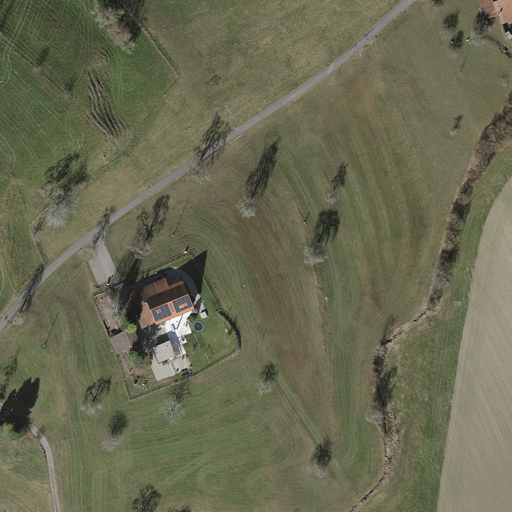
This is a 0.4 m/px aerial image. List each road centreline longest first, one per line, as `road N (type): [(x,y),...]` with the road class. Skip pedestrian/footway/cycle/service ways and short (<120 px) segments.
road 1 (residential): [(408,0),(312,81),(101,225),(0,328)]
road 2 (track): [(0,410),(50,449),(59,511)]
